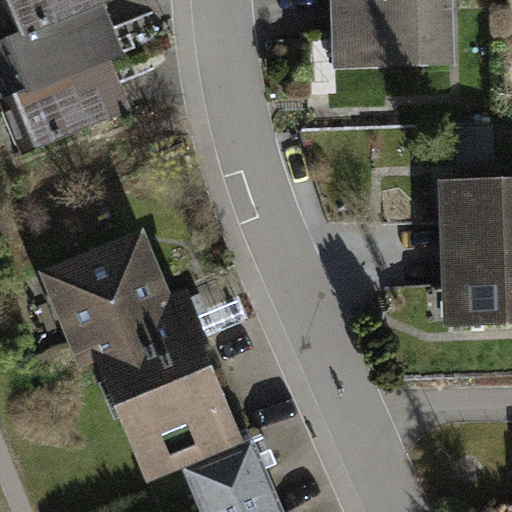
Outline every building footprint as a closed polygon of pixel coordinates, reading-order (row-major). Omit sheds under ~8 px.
[(9,0),(20,26),(5,32),(26,84),(13,89),(36,145),(133,105),(112,56),(126,50),(105,0),(9,0)] [(333,0),(336,66),(456,61),(454,0),(333,0)] [(511,173),(440,176),(445,324),(511,321),(511,173)] [(144,225),(40,268),(82,367),(96,361),(146,479),(245,437),(206,343),(211,341),(188,286),(173,293),(144,225)] [(284,511),(253,436),(182,466),(202,511),(284,511)]
